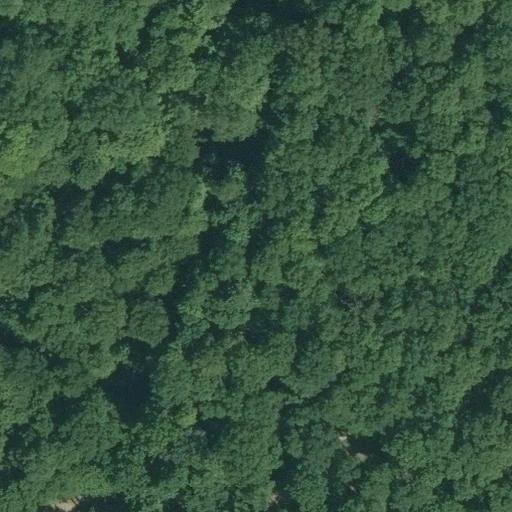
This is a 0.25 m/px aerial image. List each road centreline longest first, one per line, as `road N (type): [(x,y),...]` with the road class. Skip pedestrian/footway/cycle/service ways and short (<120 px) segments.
road 1 (track): [(121,492),(289,0)]
road 2 (track): [(511,389),(51,511)]
